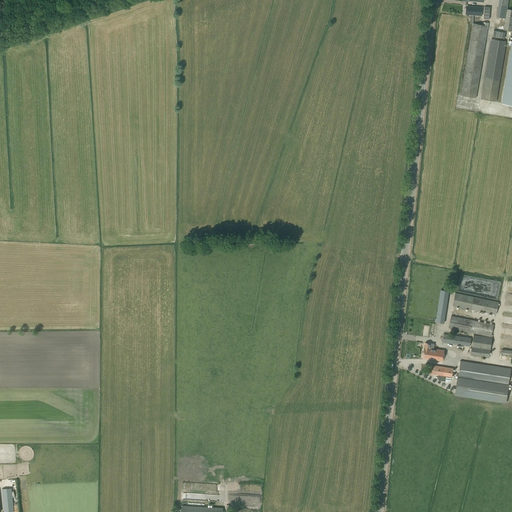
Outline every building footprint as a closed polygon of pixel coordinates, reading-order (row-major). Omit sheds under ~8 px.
[(499,0),(497,17),(505,18),(507,0),(499,0)] [(483,7),(466,6),(465,15),(482,16),(483,7)] [(481,64),(488,23),(483,22),(483,25),(473,23),(466,64),(461,95),(476,98),(481,64)] [(511,105),(511,37),(501,103),(511,105)] [(502,64),(506,42),(491,39),(487,64),(481,99),(496,101),(502,64)] [(444,323),(449,291),(440,289),(435,322),(444,323)] [(496,314),(498,302),(455,293),(453,305),(496,314)] [(493,325),(451,316),(449,328),(491,337),(493,325)] [(471,338),(443,334),(442,342),(470,346),(471,338)] [(491,338),(473,335),(471,355),(489,358),(491,338)] [(442,361),(444,350),(434,348),(434,344),(424,343),(422,358),(442,361)] [(510,369),(460,361),(455,394),(505,402),(510,369)] [(452,377),(453,368),(430,365),(428,374),(452,377)] [(11,488),(2,489),(4,511),(12,511),(14,511),(11,488)]
